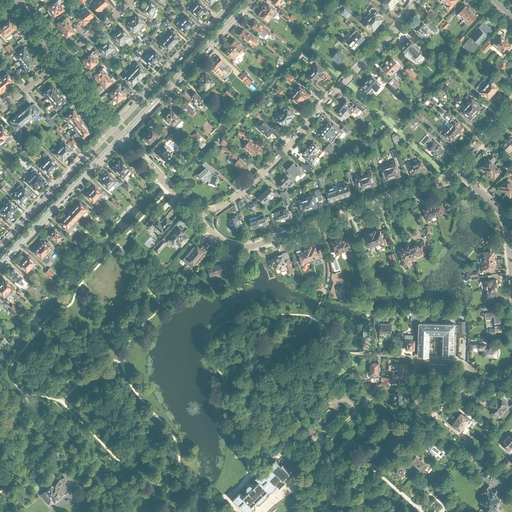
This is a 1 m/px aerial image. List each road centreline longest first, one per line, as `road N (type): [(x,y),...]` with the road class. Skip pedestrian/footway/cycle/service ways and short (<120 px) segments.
road 1 (residential): [(197,216),(270,165),(416,0)]
road 2 (residential): [(197,216),(224,244),(248,247),(442,183),(457,170)]
road 3 (tertiary): [(119,137),(249,0)]
road 4 (residential): [(262,511),(301,486),(366,463),(420,420)]
road 5 (tertiary): [(232,0),(112,128)]
road 6 (tertiary): [(0,263),(119,137)]
road 7 (tertiary): [(112,128),(0,246)]
road 8 (residential): [(511,276),(500,211),(457,170)]
